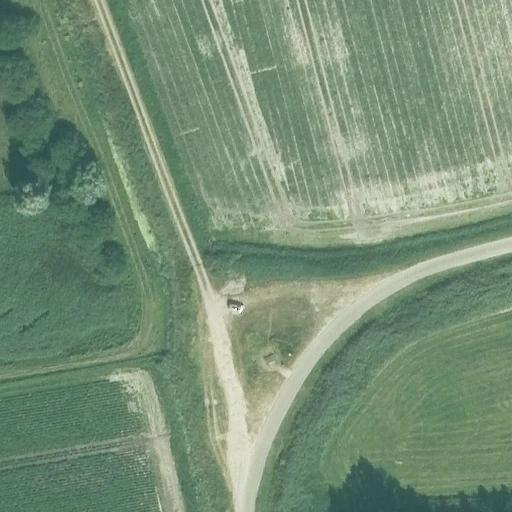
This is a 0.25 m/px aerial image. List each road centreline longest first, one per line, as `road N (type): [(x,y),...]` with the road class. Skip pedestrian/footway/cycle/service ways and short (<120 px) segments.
road 1 (track): [(105,0),(208,293),(246,284),(377,294)]
road 2 (unclassified): [(242,484),(265,425),(338,325),(417,271),(511,241)]
road 3 (unclassified): [(208,293),(242,484)]
